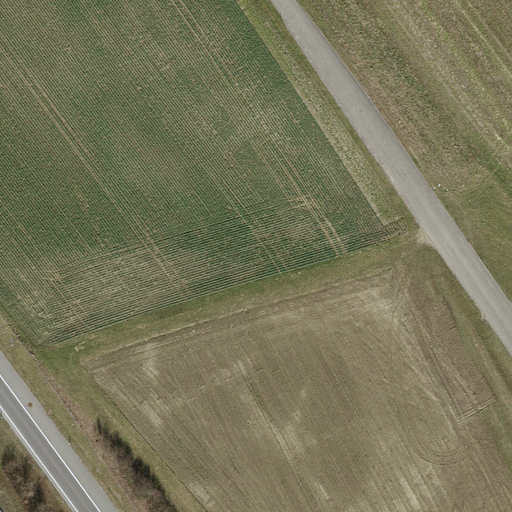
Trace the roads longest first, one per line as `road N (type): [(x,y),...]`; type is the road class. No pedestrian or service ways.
road 1 (unclassified): [(511,329),(284,0)]
road 2 (trunk): [(90,511),(0,388)]
